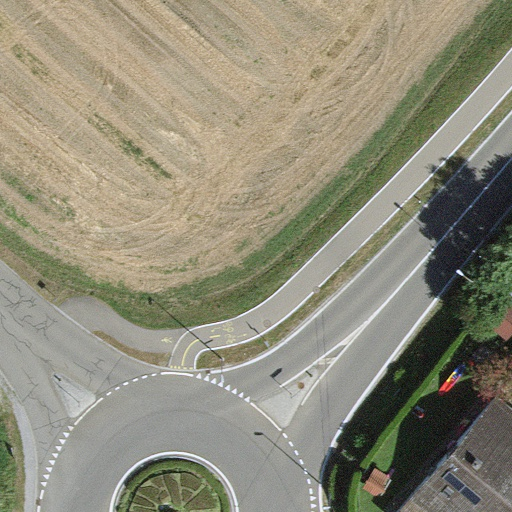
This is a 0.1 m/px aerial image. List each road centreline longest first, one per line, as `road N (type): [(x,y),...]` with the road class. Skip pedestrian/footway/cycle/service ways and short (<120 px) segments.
road 1 (tertiary): [(511,157),(369,320),(241,443)]
road 2 (residential): [(108,433),(0,315)]
road 3 (tertiary): [(241,443),(221,427),(172,413),(108,433)]
